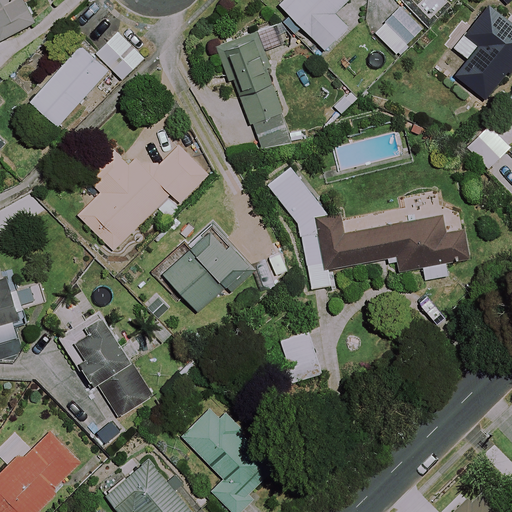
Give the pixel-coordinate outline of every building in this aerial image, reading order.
[(0,0),(0,40),(37,23),(25,0),(0,0)] [(347,0),(283,0),(278,5),(324,52),(347,29),(333,15),(347,0)] [(511,65),(511,26),(488,7),(464,36),(477,47),(454,75),(484,100),(511,65)] [(421,30),(400,9),(374,34),(395,56),(421,30)] [(138,39),(123,25),(94,57),(81,45),(29,102),(57,127),(109,70),(122,82),(143,59),(131,47),(138,39)] [(268,27),(205,47),(211,69),(221,66),(227,85),(237,81),(260,156),(292,146),(263,51),(275,47),(268,27)] [(510,149),(489,126),(466,147),(487,170),(510,149)] [(132,162),(128,167),(110,149),(83,176),(100,193),(77,216),(112,251),(168,196),(177,206),(207,176),(178,146),(159,165),(139,162),(136,159),(132,162)] [(346,210),(325,214),(316,204),(319,201),(291,167),(268,187),(296,220),(311,292),(330,288),(327,272),(394,259),(396,273),(422,268),(424,281),(447,277),(444,263),(470,258),(460,206),(438,210),(434,191),(396,198),(398,209),(348,219),(346,210)] [(161,273),(197,312),(241,273),(246,279),(253,272),(213,227),(161,273)] [(0,328),(23,323),(11,277),(0,279),(0,328)] [(155,393),(99,313),(60,341),(84,375),(86,374),(119,419),(155,393)] [(308,333),(279,342),(287,366),(272,371),(277,388),(321,375),(308,333)] [(208,491),(228,511),(241,511),(284,471),(214,400),(178,435),(221,478),(208,491)] [(80,461),(48,430),(22,457),(19,454),(0,474),(0,508),(4,511),(37,511),(56,492),(53,489),(80,461)] [(192,511),(149,460),(105,496),(118,511),(129,511),(133,509),(135,511),(192,511)] [(496,511),(478,493),(458,511),(496,511)]
